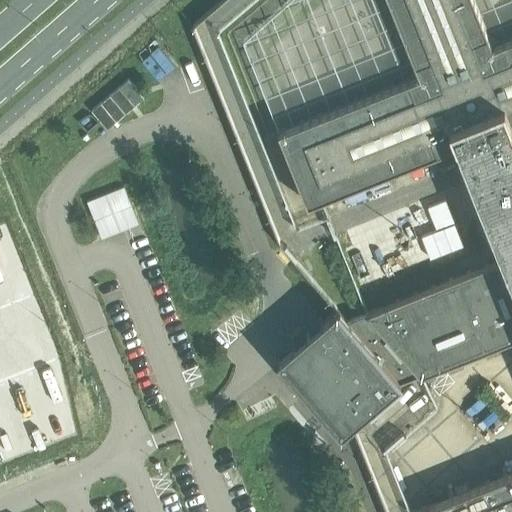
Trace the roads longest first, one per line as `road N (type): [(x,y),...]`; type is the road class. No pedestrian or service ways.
road 1 (unclassified): [(0,508),(164,438)]
road 2 (tertiary): [(0,86),(100,0)]
